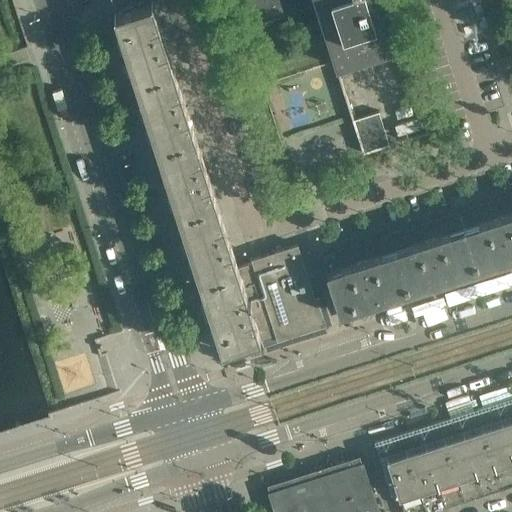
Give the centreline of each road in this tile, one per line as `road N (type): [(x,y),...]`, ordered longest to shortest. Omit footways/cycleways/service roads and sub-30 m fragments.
road 1 (unclassified): [(177,0),(253,233),(490,157)]
road 2 (tertiary): [(151,319),(51,0)]
road 3 (tertiary): [(511,307),(192,407)]
road 4 (tertiary): [(208,458),(511,361)]
road 5 (tertiary): [(171,414),(0,464)]
road 6 (unclassified): [(490,157),(439,0)]
road 7 (tertiary): [(58,511),(187,465)]
